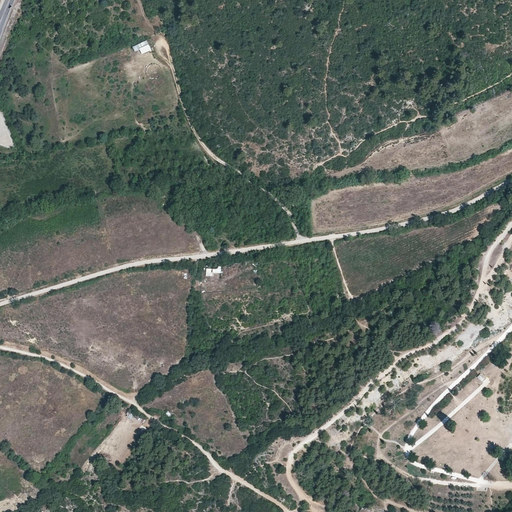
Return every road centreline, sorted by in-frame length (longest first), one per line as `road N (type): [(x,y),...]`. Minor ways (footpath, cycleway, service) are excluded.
road 1 (track): [(320,511),(290,476),(292,451),(397,359),(435,344),(466,315),(490,251),(511,224)]
road 2 (track): [(289,511),(189,437),(75,369),(0,346)]
road 3 (track): [(511,326),(419,423),(406,450),(419,466),(511,485)]
